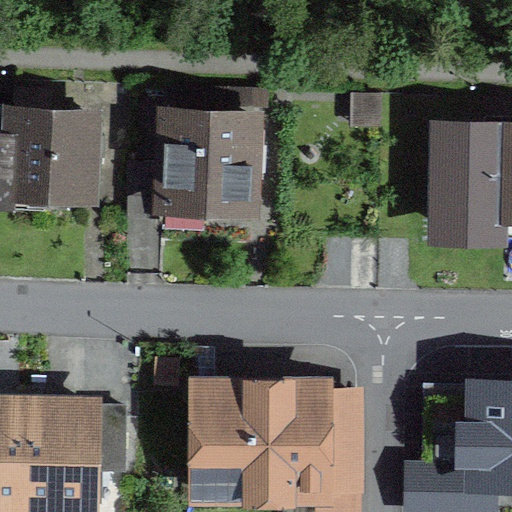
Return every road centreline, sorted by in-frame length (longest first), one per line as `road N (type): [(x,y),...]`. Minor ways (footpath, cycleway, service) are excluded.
road 1 (residential): [(384,316),(0,307)]
road 2 (residential): [(384,316),(379,511)]
road 3 (residential): [(511,317),(384,316)]
